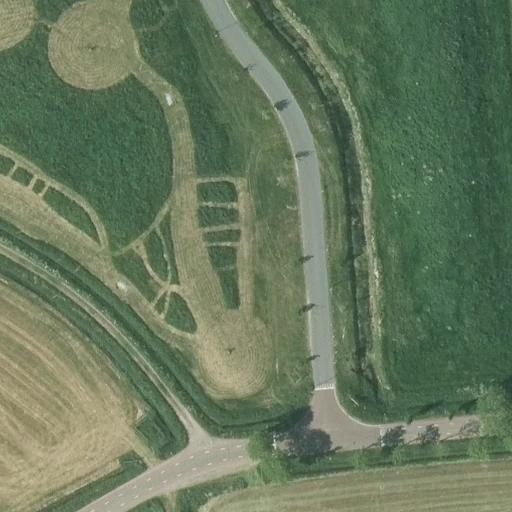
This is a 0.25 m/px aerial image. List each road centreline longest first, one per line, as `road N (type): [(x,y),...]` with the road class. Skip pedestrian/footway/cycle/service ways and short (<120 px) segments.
road 1 (unclassified): [(211,0),(293,119),(305,159),(326,441)]
road 2 (track): [(211,458),(108,327),(0,250)]
road 3 (tertiary): [(98,511),(182,467),(326,441)]
road 4 (tertiary): [(326,441),(511,424)]
